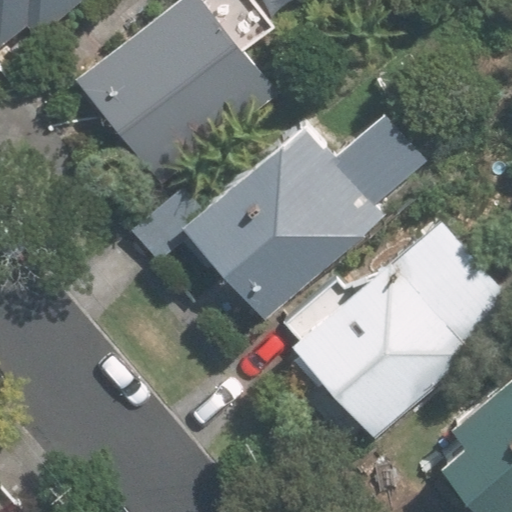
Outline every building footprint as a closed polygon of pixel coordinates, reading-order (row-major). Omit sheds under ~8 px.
[(0,0),(0,37),(15,22),(34,42),(76,0),(0,0)] [(189,0),(183,6),(176,0),(159,0),(59,91),(155,196),(276,87),(243,51),(273,24),(251,0),(189,0)] [(327,150),(295,116),(167,237),(251,326),(418,168),(366,114),(327,150)] [(422,221),(342,294),(327,278),(277,323),(292,340),(271,358),(357,453),(508,317),(422,221)] [(511,511),(511,366),(431,436),(442,449),(416,471),(451,511),(511,511)]
